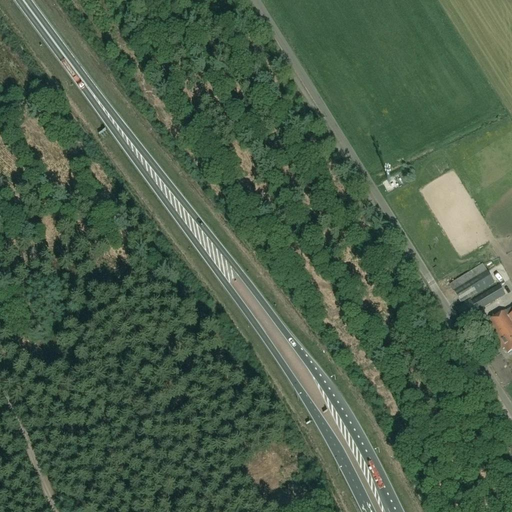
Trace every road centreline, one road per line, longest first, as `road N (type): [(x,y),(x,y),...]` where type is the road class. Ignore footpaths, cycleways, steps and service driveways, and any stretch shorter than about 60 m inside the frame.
road 1 (trunk): [(393,511),(319,377),(78,75)]
road 2 (trunk): [(78,75),(284,363),(369,511)]
road 3 (unclassified): [(254,0),(511,412)]
road 4 (track): [(56,511),(0,388)]
